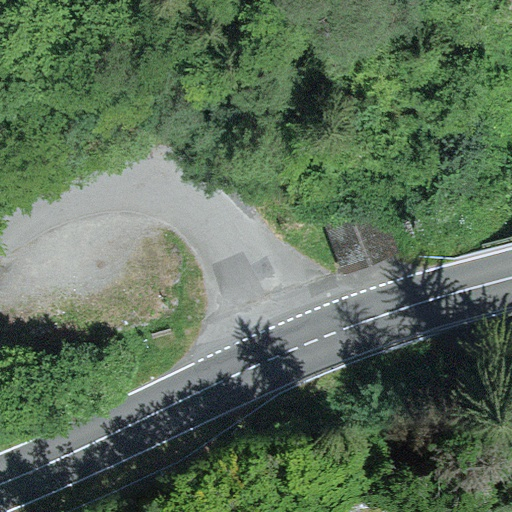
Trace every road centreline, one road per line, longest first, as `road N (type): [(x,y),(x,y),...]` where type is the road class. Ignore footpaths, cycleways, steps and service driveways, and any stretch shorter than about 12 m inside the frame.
road 1 (secondary): [(511,263),(359,312),(0,481)]
road 2 (track): [(277,347),(227,238),(174,195),(151,188),(88,195),(0,255)]
